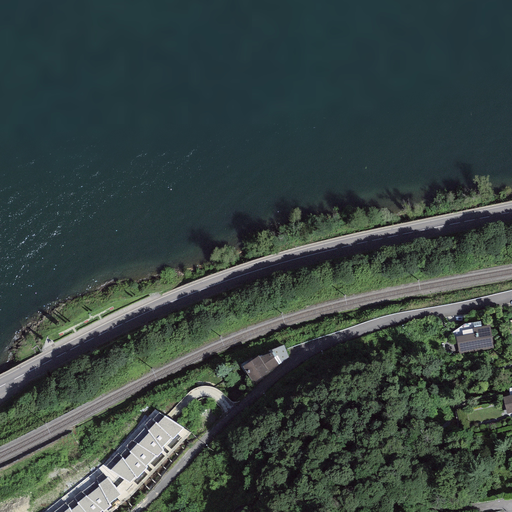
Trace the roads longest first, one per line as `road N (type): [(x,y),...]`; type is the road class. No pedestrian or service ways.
road 1 (secondary): [(0,386),(152,309),(257,270),(511,211)]
road 2 (unclassified): [(511,295),(391,321),(301,357),(137,511)]
road 3 (unclassified): [(511,504),(450,510),(387,501),(352,511)]
